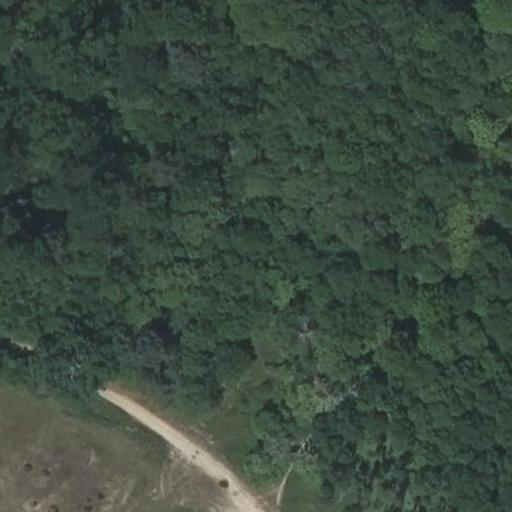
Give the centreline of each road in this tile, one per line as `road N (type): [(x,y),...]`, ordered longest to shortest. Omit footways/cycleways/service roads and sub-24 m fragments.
road 1 (track): [(277,511),(511,141)]
road 2 (track): [(253,511),(147,416),(0,338)]
